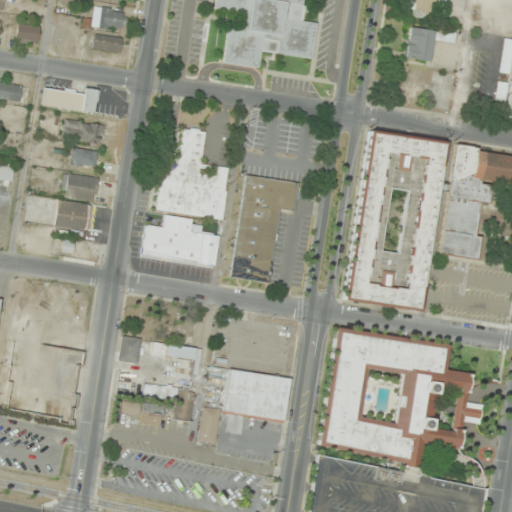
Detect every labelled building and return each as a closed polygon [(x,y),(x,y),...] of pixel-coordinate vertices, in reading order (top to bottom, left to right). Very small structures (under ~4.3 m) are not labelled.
[(303,0),(214,0),(214,9),(241,13),(239,30),(228,28),(223,63),(258,68),(260,52),(311,58),(316,23),(301,22),(303,0)] [(436,0),(409,0),(407,13),(434,17),(436,0)] [(123,31),(127,12),(99,7),(96,27),(123,31)] [(14,38),(36,43),(40,28),(18,23),(14,38)] [(405,59),(431,61),(433,40),(454,42),(455,32),(407,28),(405,59)] [(91,48),(120,53),(123,39),(94,33),(91,48)] [(22,85),(0,82),(0,98),(20,101),(22,85)] [(41,107),(95,115),(98,90),(85,88),(84,93),(44,88),(41,107)] [(99,145),(102,125),(63,119),(60,140),(99,145)] [(156,211),(222,219),(229,168),(201,165),(205,131),(181,128),(176,172),(160,170),(156,211)] [(344,301),(419,311),(442,141),(366,131),(344,301)] [(440,255),(474,259),(481,203),(488,204),(490,182),(511,184),(511,154),(453,147),(440,255)] [(95,168),(97,151),(72,148),(70,164),(95,168)] [(0,179),(12,181),(14,167),(0,164),(0,179)] [(95,200),(97,176),(63,174),(61,198),(95,200)] [(269,283),(278,210),(293,212),(297,182),(244,175),(231,278),(269,283)] [(87,231),(91,206),(58,201),(54,226),(87,231)] [(218,236),(189,232),(191,218),(164,215),(162,227),(144,225),(140,256),(214,266),(218,236)] [(336,327),(447,345),(443,371),(468,375),(463,404),(480,407),(477,423),(461,420),(456,449),(423,443),(419,469),(398,465),(399,460),(316,446),(336,327)] [(136,362),(139,339),(122,337),(119,361),(136,362)] [(0,409),(74,422),(85,353),(61,349),(57,372),(40,370),(44,345),(11,339),(0,401),(0,409)] [(222,413),(284,420),(289,377),(227,370),(222,413)] [(171,421),(188,424),(195,392),(178,388),(171,421)] [(120,411),(161,418),(163,407),(122,400),(120,411)] [(197,443),(214,446),(220,410),(203,407),(197,443)] [(311,511),(450,511),(450,490),(414,490),(414,465),(311,465),(311,511)]
